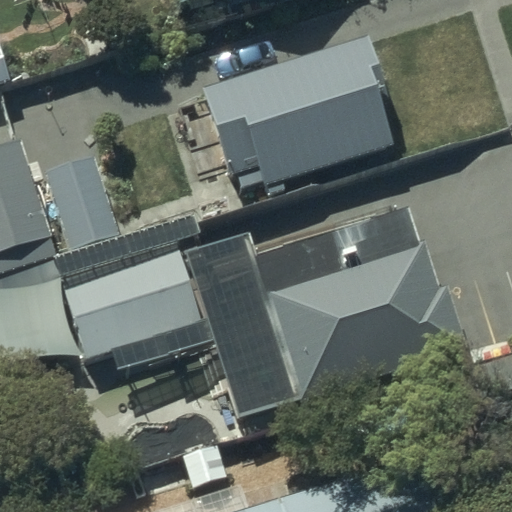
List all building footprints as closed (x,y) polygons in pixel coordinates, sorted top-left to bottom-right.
[(364,47),(198,97),(224,186),(251,178),(256,195),(387,156),(373,111),(382,108),(364,47)] [(0,289),(58,271),(22,154),(0,161),(0,289)] [(46,182),(71,259),(119,243),(94,167),(46,182)] [(205,328),(240,435),(470,362),(449,298),(441,301),(427,256),(418,259),(406,222),(252,271),(245,247),(185,266),(205,328)] [(180,253),(59,293),(84,369),(205,328),(185,266),(180,253)] [(431,511),(417,466),(268,511),(431,511)]
